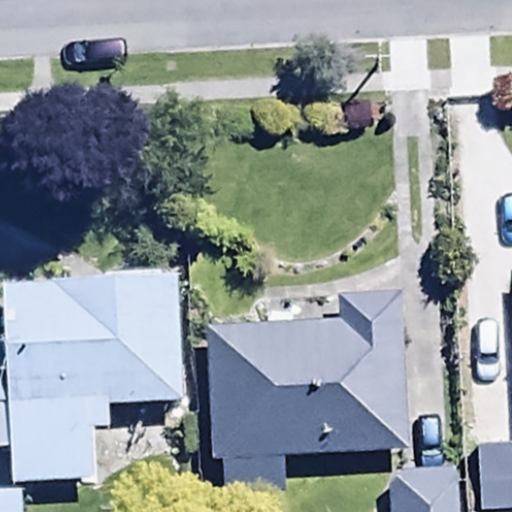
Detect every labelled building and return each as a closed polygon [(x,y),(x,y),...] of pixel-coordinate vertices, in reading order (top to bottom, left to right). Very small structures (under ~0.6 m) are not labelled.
[(0,456),(5,457),(6,493),(92,491),(91,442),(104,442),(103,417),(178,415),(175,290),(0,294),(0,456)] [(334,330),(201,334),(205,485),(281,483),(281,465),(402,462),(398,303),(334,305),(334,330)] [(511,511),(511,446),(474,448),(477,511),(511,511)] [(455,511),(455,479),(387,481),(388,511),(455,511)] [(23,511),(23,502),(0,502),(0,511),(23,511)]
